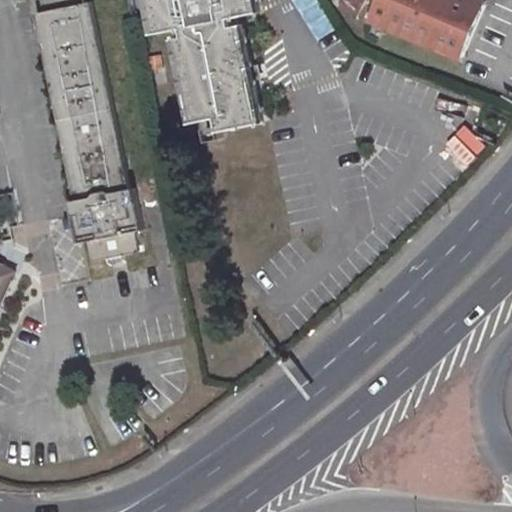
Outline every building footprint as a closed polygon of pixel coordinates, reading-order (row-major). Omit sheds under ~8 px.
[(41,20),(37,20),(77,205),(72,207),(79,246),(86,245),(91,266),(106,263),(108,272),(124,268),(123,259),(138,257),(133,239),(142,237),(132,193),(128,194),(90,9),(82,9),(80,0),(45,0),(46,2),(37,3),(41,20)] [(202,115),(203,123),(249,115),(231,22),(224,24),(221,13),(248,7),(246,0),(137,0),(143,29),(171,24),(173,30),(163,32),(179,113),(200,110),(202,115)] [(365,0),(358,17),(450,56),(473,2),(467,0),(365,0)] [(205,131),(203,123),(202,115),(187,117),(190,134),(205,131)] [(0,296),(11,265),(0,261),(0,296)]
